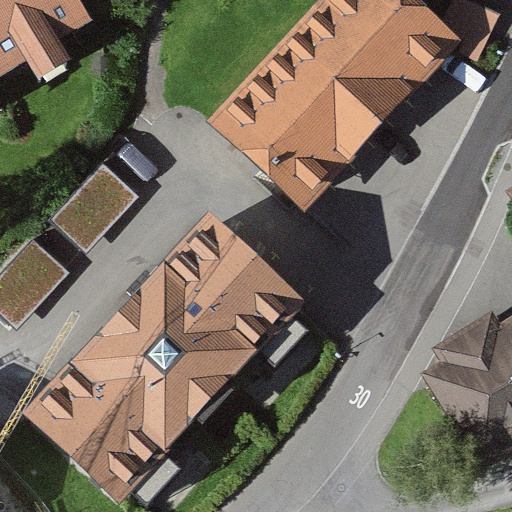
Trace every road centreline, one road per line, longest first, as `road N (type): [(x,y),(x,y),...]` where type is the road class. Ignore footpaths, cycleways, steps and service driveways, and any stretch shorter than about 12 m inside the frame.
road 1 (residential): [(396,321),(190,158),(157,154),(124,172),(0,321)]
road 2 (residential): [(396,321),(511,82)]
road 3 (residential): [(274,498),(344,419),(396,321)]
road 4 (residential): [(511,488),(387,511)]
